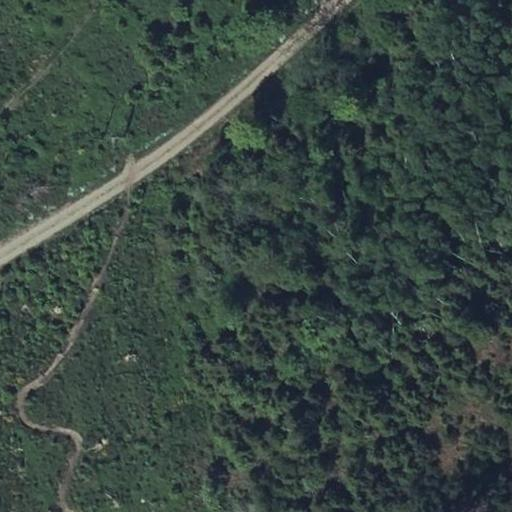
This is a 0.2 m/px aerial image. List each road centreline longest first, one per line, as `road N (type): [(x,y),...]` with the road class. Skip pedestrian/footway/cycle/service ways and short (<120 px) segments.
road 1 (track): [(0,244),(261,82),(348,0)]
road 2 (track): [(0,85),(92,0)]
